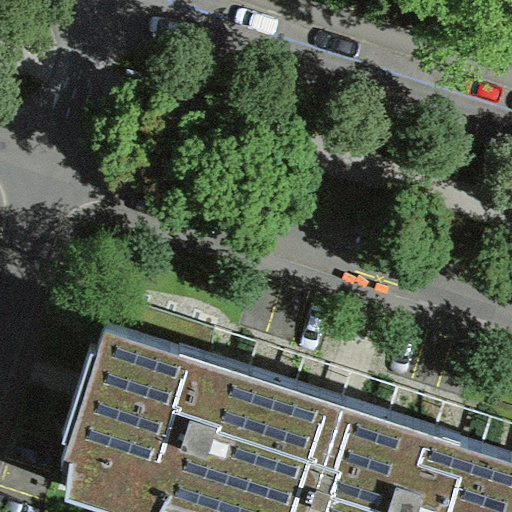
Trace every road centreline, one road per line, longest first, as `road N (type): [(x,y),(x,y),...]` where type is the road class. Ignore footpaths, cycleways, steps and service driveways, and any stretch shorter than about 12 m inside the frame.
road 1 (residential): [(53,159),(511,303)]
road 2 (residential): [(511,106),(156,0)]
road 3 (residential): [(53,159),(0,325)]
road 4 (residential): [(113,0),(78,75),(53,159)]
